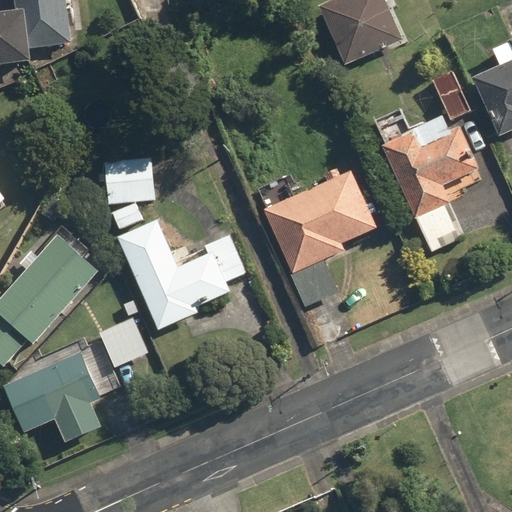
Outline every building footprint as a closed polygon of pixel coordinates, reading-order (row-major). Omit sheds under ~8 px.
[(77,39),(72,0),(21,0),(23,9),(0,12),(0,63),(42,58),(40,43),(77,39)] [(399,0),(331,0),(325,3),(351,65),(412,39),(399,8),(403,6),(399,0)] [(504,136),(511,132),(511,41),(501,46),(509,65),(480,77),(504,136)] [(438,77),(456,120),(478,110),(460,68),(438,77)] [(472,235),(451,186),(468,179),(470,185),(483,179),(472,155),(483,150),(472,124),(458,131),(450,112),(414,128),(403,105),(378,116),(435,251),(472,235)] [(163,161),(111,164),(113,202),(165,199),(163,161)] [(342,294),(329,263),(354,253),(350,243),(384,229),(359,167),(267,205),(309,307),(342,294)] [(0,212),(16,202),(0,178),(0,212)] [(73,201),(60,191),(42,215),(55,225),(73,201)] [(168,220),(124,239),(162,330),(239,298),(232,282),(253,273),(237,233),(209,245),(213,254),(187,265),(168,220)] [(110,261),(67,225),(41,256),(35,251),(25,263),(31,268),(0,304),(0,357),(10,366),(30,342),(37,348),(110,261)] [(142,316),(104,332),(119,368),(157,352),(142,316)] [(63,419),(72,442),(106,428),(95,400),(112,393),(94,348),(11,381),(31,432),(63,419)]
